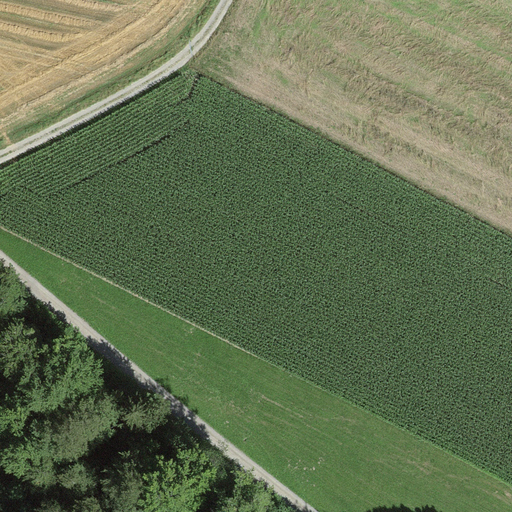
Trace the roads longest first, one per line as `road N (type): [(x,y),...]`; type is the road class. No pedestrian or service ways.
road 1 (track): [(305,511),(0,263)]
road 2 (track): [(0,153),(149,76),(194,44),(222,0)]
